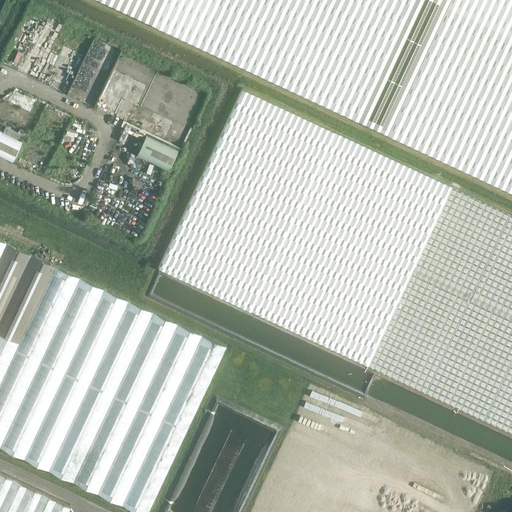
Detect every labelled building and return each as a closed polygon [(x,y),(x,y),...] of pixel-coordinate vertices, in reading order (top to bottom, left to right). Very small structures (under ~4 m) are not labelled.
[(511,0),(449,0),(388,133),(511,191),(511,0)] [(46,22),(26,12),(13,40),(33,49),(46,22)] [(9,100),(31,110),(38,97),(16,86),(9,100)] [(511,432),(511,213),(242,88),(158,267),(511,432)] [(0,130),(0,154),(13,161),(22,141),(0,130)] [(178,150),(146,134),(137,154),(135,153),(130,164),(135,167),(140,156),(169,169),(178,150)] [(147,511),(226,345),(50,262),(53,255),(23,241),(19,248),(0,239),(0,446),(140,511),(147,511)] [(308,391),(251,511),(384,511),(394,492),(425,506),(448,456),(308,391)] [(198,426),(194,463),(228,467),(227,471),(219,470),(219,467),(213,472),(210,472),(209,475),(220,477),(219,482),(218,491),(235,511),(243,511),(247,485),(244,485),(245,480),(252,474),(241,472),(260,457),(244,455),(246,436),(240,435),(246,430),(243,421),(251,418),(220,415),(219,429),(213,421),(216,433),(209,439),(198,426)] [(0,511),(67,511),(71,507),(0,473),(0,511)]
